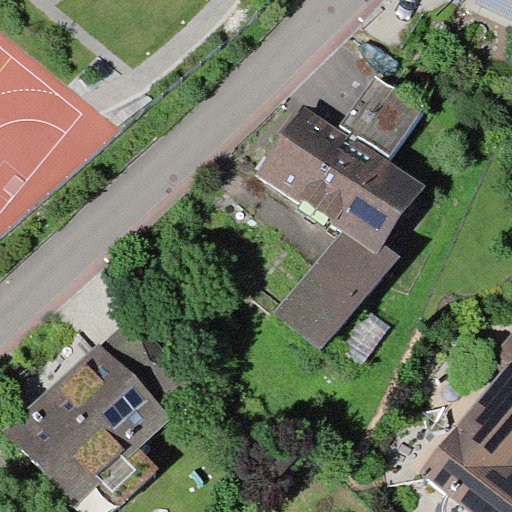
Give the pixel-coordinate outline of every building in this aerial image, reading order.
[(511,0),(480,0),(479,3),(511,17),(511,0)] [(370,87),(335,136),(384,171),(419,122),(370,87)] [(262,187),(368,261),(409,202),(303,128),(262,187)] [(317,277),(276,325),(316,358),(357,311),(317,277)] [(360,320),(335,354),(354,370),(380,336),(360,320)] [(157,430),(96,362),(6,444),(68,511),(157,430)] [(511,511),(511,383),(506,379),(420,485),(442,503),(437,511),(511,511)]
